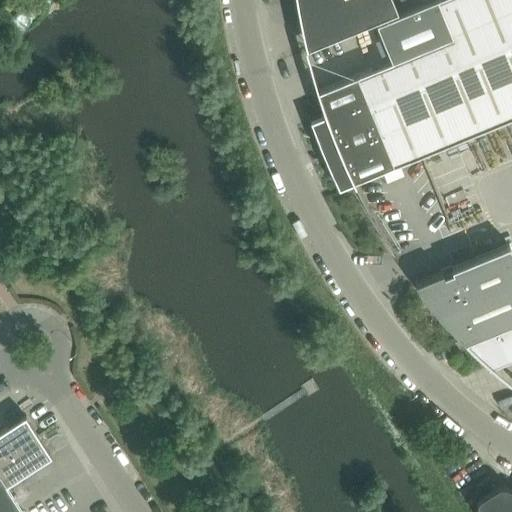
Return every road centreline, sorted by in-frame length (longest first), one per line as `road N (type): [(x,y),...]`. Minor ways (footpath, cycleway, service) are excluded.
road 1 (unclassified): [(511,442),(464,412),(341,256),(275,119),(246,0)]
road 2 (unclassified): [(51,373),(63,356),(57,326),(39,316),(18,318),(3,333),(4,364),(21,377),(42,378)]
road 3 (unclassified): [(139,511),(51,373)]
